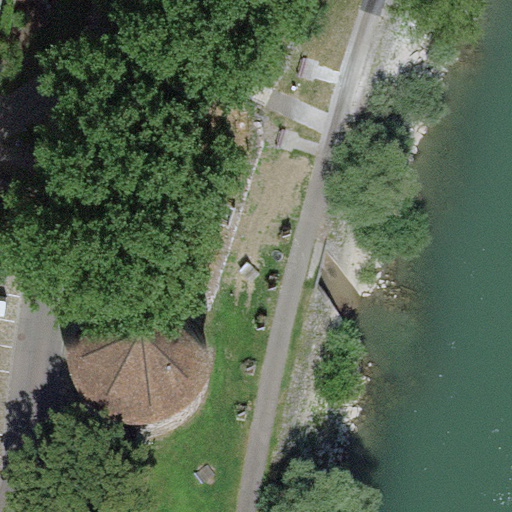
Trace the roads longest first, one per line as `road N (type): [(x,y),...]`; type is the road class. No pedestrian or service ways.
road 1 (residential): [(72,155),(52,233),(15,511)]
road 2 (residential): [(143,0),(72,155)]
